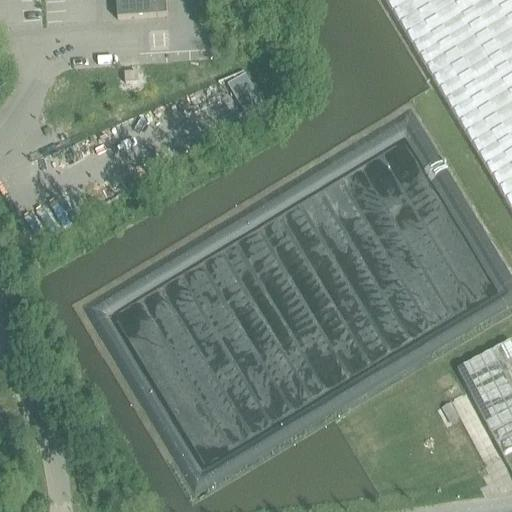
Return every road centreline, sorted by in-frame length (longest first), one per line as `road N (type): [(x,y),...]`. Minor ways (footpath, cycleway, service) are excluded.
road 1 (residential): [(0,126),(43,52),(186,37),(185,0)]
road 2 (residential): [(0,335),(52,448),(60,511)]
